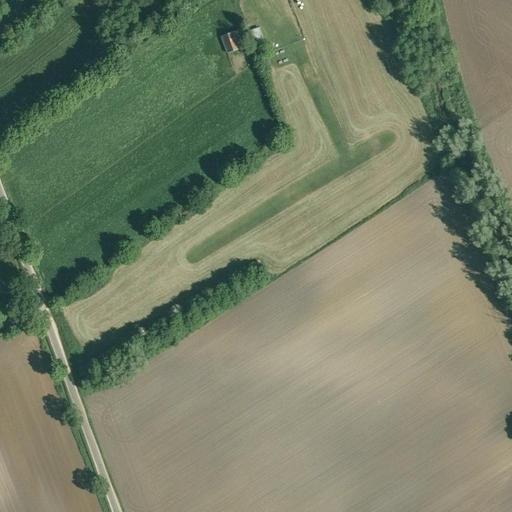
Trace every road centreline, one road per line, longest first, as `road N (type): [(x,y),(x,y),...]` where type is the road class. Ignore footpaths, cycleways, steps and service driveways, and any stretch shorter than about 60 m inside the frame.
road 1 (track): [(0,139),(197,0)]
road 2 (unclassified): [(115,511),(41,310)]
road 3 (unclassified): [(41,310),(0,197)]
